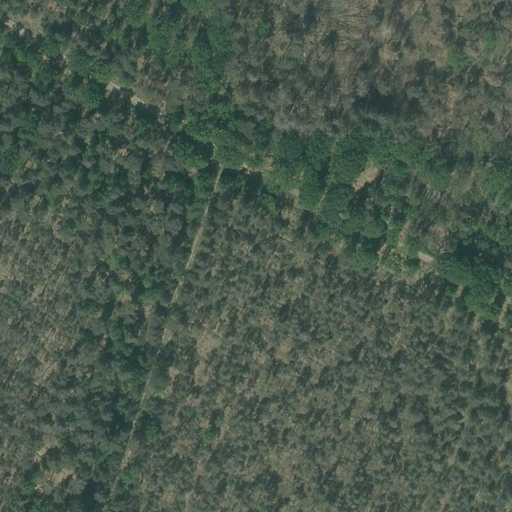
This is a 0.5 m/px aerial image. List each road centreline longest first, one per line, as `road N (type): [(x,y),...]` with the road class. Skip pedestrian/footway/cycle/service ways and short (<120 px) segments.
road 1 (track): [(511,306),(214,156)]
road 2 (track): [(0,25),(214,156)]
